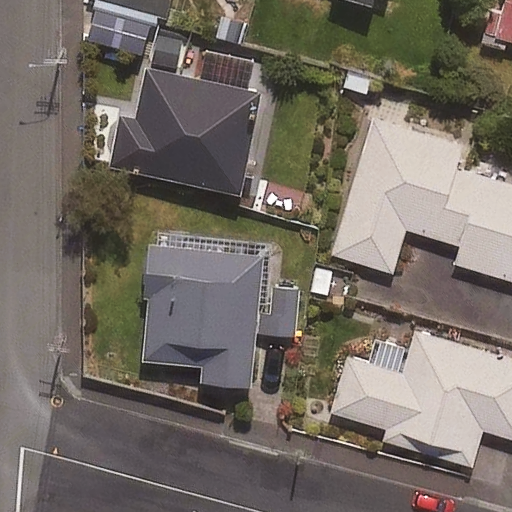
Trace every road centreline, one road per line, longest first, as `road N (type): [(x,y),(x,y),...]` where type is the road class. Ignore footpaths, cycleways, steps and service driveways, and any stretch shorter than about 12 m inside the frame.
road 1 (tertiary): [(14,0),(0,339)]
road 2 (residential): [(0,438),(262,511)]
